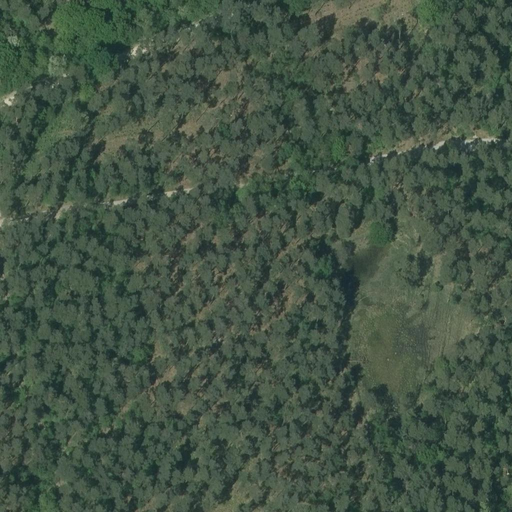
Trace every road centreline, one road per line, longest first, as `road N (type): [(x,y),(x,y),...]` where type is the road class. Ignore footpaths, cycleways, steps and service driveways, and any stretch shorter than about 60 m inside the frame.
road 1 (unknown): [(0,225),(511,138)]
road 2 (track): [(0,105),(264,0)]
